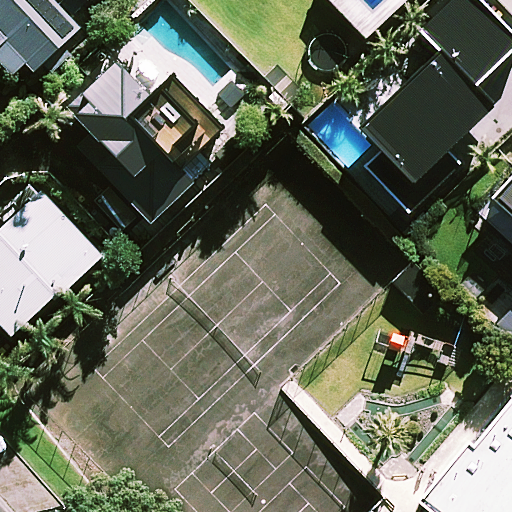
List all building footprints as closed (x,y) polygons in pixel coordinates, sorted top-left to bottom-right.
[(77,0),(0,0),(0,62),(18,82),(82,23),(68,8),(77,0)] [(439,47),(360,123),(387,150),(369,168),(416,216),(464,169),(443,148),(489,103),(472,86),(511,46),(511,30),(482,0),(449,0),(421,28),(439,47)] [(156,191),(159,195),(226,133),(202,107),(218,92),(175,46),(168,52),(151,35),(140,45),(134,38),(67,101),(111,149),(101,159),(142,203),(156,191)] [(511,178),(495,196),(511,213),(511,178)] [(100,250),(42,186),(6,219),(0,212),(0,318),(11,331),(100,250)] [(466,450),(414,510),(416,511),(511,511),(511,404),(471,454),(466,450)]
